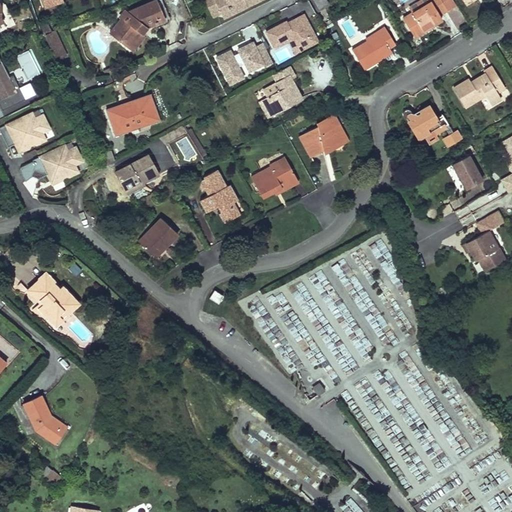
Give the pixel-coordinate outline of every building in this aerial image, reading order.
[(110,33),(127,46),(139,31),(142,33),(147,26),(164,19),(156,0),(155,0),(137,8),(140,15),(134,17),(130,14),(125,20),(122,17),(110,33)] [(204,0),(213,17),(221,13),(214,0),(204,0)] [(214,0),(221,13),(230,8),(233,13),(247,6),(246,4),(252,0),(214,0)] [(447,10),(441,0),(429,0),(430,1),(412,13),(403,19),(414,36),(442,19),(439,15),(447,10)] [(421,0),(409,8),(412,13),(430,1),(429,0),(421,0)] [(137,8),(128,12),(130,14),(134,17),(140,15),(137,8)] [(223,18),(233,13),(230,8),(221,13),(223,18)] [(125,20),(130,14),(128,12),(125,9),(120,16),(122,17),(125,20)] [(264,31),(273,50),(288,42),(295,55),(320,42),(304,11),(264,31)] [(169,21),(176,39),(184,35),(177,19),(176,18),(175,18),(173,18),(171,18),(170,19),(170,20),(169,21)] [(39,25),(43,34),(51,31),(47,22),(39,25)] [(392,52),(390,48),(396,44),(386,29),(384,26),(377,31),(379,33),(367,41),(352,50),(364,69),(383,57),(392,52)] [(53,30),(43,34),(55,60),(65,56),(53,30)] [(139,31),(127,46),(132,50),(144,34),(142,33),(139,31)] [(367,41),(379,33),(377,31),(365,38),(367,41)] [(247,76),(273,63),(260,38),(235,51),(233,47),(214,57),(229,86),(248,77),(247,76)] [(394,56),(392,52),(383,57),(386,61),(394,56)] [(0,106),(2,111),(25,99),(12,75),(9,77),(7,74),(0,59),(0,106)] [(12,75),(25,99),(35,93),(21,66),(7,74),(9,77),(12,75)] [(291,79),(295,77),(293,72),(289,66),(273,75),(276,81),(289,75),(291,79)] [(469,79),(453,89),(464,107),(480,98),(478,95),(483,92),(485,95),(491,104),(501,98),(497,93),(494,87),(502,82),(492,66),(484,71),(485,73),(476,79),(478,83),(473,86),(471,82),(469,79)] [(263,99),(272,115),(302,99),(291,79),(289,75),(276,81),(277,82),(263,89),(267,97),(263,99)] [(502,82),(494,87),(497,93),(505,87),(502,82)] [(133,126),(134,129),(159,120),(150,94),(124,103),(125,105),(147,97),(155,118),(133,126)] [(106,109),(116,135),(134,129),(133,126),(155,118),(147,97),(125,105),(124,103),(106,109)] [(272,115),(263,99),(259,101),(268,118),(272,115)] [(412,122),(410,123),(415,133),(421,129),(424,134),(425,136),(433,132),(445,125),(448,123),(442,114),(436,117),(428,105),(419,110),(421,112),(417,115),(411,113),(411,112),(410,110),(408,109),(406,108),(404,109),(403,111),(402,113),(403,115),(405,117),(407,117),(409,117),(411,119),(412,122)] [(0,129),(0,130),(9,148),(15,145),(18,150),(28,145),(27,143),(34,140),(35,142),(45,137),(42,132),(48,129),(42,115),(38,109),(0,129)] [(316,123),(339,123),(333,113),(316,123)] [(42,115),(48,129),(50,128),(43,114),(42,115)] [(299,136),(311,157),(323,150),(323,148),(321,142),(326,142),(326,145),(327,147),(329,148),(334,148),(334,143),(343,143),(344,132),(338,132),(339,123),(316,123),(317,126),(299,136)] [(448,123),(445,125),(450,134),(443,138),(448,145),(460,137),(456,130),(453,132),(448,123)] [(186,131),(204,160),(208,157),(190,129),(186,131)] [(433,132),(425,136),(429,143),(437,139),(433,132)] [(28,145),(18,150),(20,154),(46,140),(45,137),(35,142),(34,140),(27,143),(28,145)] [(323,148),(323,150),(324,153),(334,148),(329,148),(327,147),(326,145),(326,142),(321,142),(323,148)] [(71,143),(33,162),(36,167),(30,178),(37,180),(46,175),(50,182),(60,177),(59,175),(65,171),(67,173),(76,168),(74,163),(80,160),(71,143)] [(100,155),(105,166),(115,160),(111,151),(100,155)] [(115,173),(124,189),(142,180),(143,182),(144,182),(159,174),(148,154),(115,173)] [(272,168),(286,160),(284,156),(269,165),(270,166),(271,166),(272,168)] [(481,181),(468,156),(452,164),(466,190),(481,181)] [(251,177),(262,198),(275,191),(297,179),(286,160),(272,168),(271,166),(270,166),(251,177)] [(60,177),(50,182),(52,185),(78,171),(76,168),(67,173),(65,171),(59,175),(60,177)] [(200,200),(207,212),(214,208),(211,204),(216,202),(218,206),(221,212),(220,213),(224,222),(237,216),(230,203),(234,201),(225,186),(217,170),(200,179),(200,181),(198,182),(202,191),(205,190),(209,196),(200,200)] [(505,185),(511,181),(511,174),(502,179),(505,185)] [(488,178),(451,202),(457,210),(493,186),(488,178)] [(298,182),(297,179),(275,191),(276,194),(298,182)] [(142,180),(124,189),(126,194),(144,184),(144,182),(143,182),(142,180)] [(234,201),(238,199),(229,184),(225,186),(234,201)] [(234,201),(230,203),(237,216),(241,214),(234,201)] [(496,247),(487,231),(504,222),(498,210),(475,223),(481,233),(465,242),(470,251),(474,259),(477,258),(483,269),(503,258),(497,246),(496,247)] [(162,247),(164,248),(178,234),(161,218),(138,242),(153,256),(162,247)] [(470,251),(465,242),(461,244),(466,253),(470,251)] [(155,258),(164,248),(162,247),(153,256),(155,258)] [(75,262),(68,268),(74,276),(81,270),(75,262)] [(53,283),(55,281),(46,272),(44,274),(53,283)] [(40,311),(55,327),(62,320),(57,315),(71,302),(59,289),(53,283),(44,274),(27,290),(40,303),(42,305),(38,308),(34,308),(32,310),(37,315),(40,311)] [(59,289),(71,302),(57,315),(62,320),(79,304),(61,286),(59,289)] [(218,303),(223,295),(214,290),(209,298),(218,303)] [(310,387),(316,395),(323,390),(318,382),(310,387)] [(51,441),(60,428),(49,420),(47,417),(50,415),(41,395),(23,404),(36,431),(51,441)] [(51,441),(55,444),(67,427),(50,415),(47,417),(49,420),(60,428),(51,441)] [(52,471),(45,479),(53,485),(60,477),(52,471)] [(364,511),(351,497),(338,508),(341,511),(364,511)]
